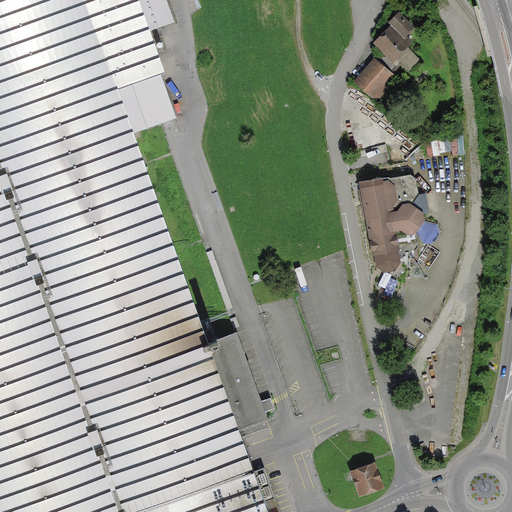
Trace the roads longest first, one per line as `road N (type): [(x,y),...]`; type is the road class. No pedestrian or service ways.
road 1 (residential): [(410,494),(333,125),(336,87),(368,22)]
road 2 (unknown): [(318,425),(273,303)]
